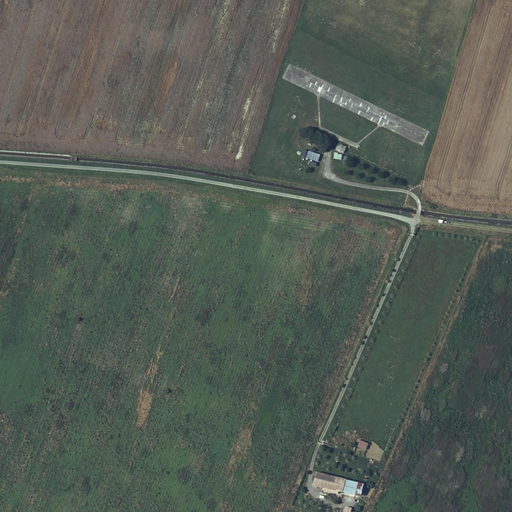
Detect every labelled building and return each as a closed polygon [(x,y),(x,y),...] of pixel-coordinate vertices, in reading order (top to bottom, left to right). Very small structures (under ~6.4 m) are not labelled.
[(346,147),(339,144),(336,151),(343,153),(346,147)] [(319,155),(303,150),(301,156),(317,161),(319,155)] [(366,450),(369,444),(358,439),(355,445),(366,450)] [(313,486),(318,487),(321,475),(316,473),(313,486)] [(344,487),(356,490),(357,483),(321,475),(318,487),(343,493),(344,487)] [(357,483),(356,490),(354,496),(360,497),(363,485),(357,483)] [(354,496),(356,490),(344,487),(343,493),(354,496)]
